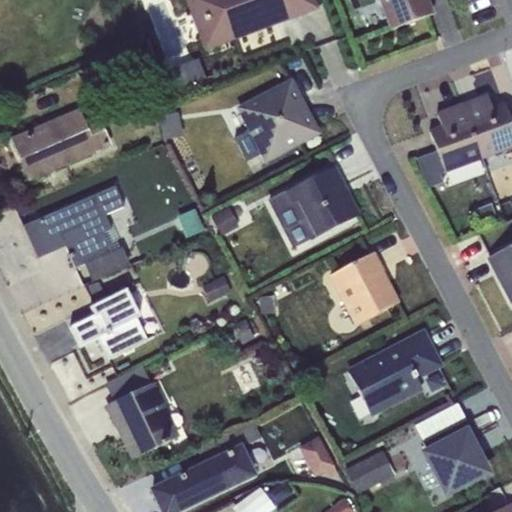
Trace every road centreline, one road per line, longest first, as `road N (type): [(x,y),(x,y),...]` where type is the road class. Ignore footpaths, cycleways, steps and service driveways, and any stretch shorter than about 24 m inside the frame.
road 1 (residential): [(511,37),(380,84),(363,117),(511,406)]
road 2 (residential): [(102,507),(0,330)]
